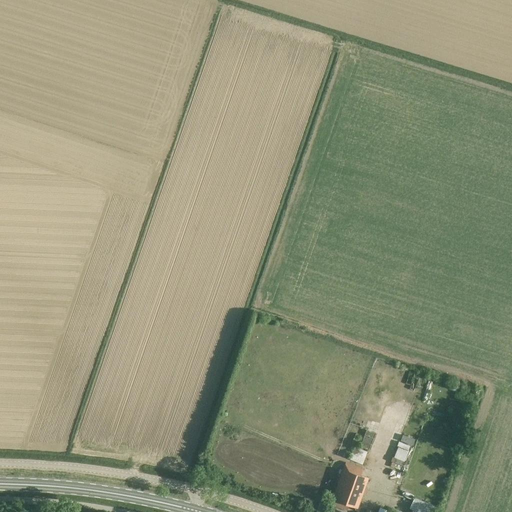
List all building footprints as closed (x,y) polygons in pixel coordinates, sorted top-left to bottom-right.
[(370,449),(377,433),(368,429),(361,445),(370,449)] [(406,466),(414,438),(402,434),(394,462),(406,466)] [(354,447),(351,461),(365,464),(368,450),(354,447)] [(363,469),(344,463),(330,505),(347,510),(348,506),(358,509),(369,478),(361,475),(363,469)] [(411,511),(434,511),(437,508),(414,498),(409,509),(413,510),(411,511)]
